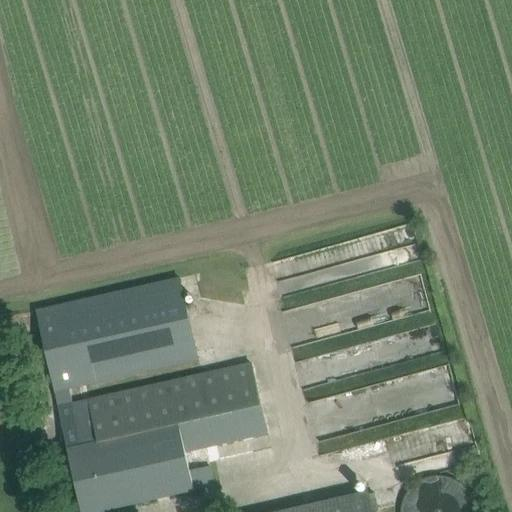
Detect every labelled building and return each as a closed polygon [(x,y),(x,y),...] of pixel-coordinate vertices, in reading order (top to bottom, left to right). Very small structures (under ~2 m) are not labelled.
[(69,447),(84,511),(102,511),(110,510),(202,489),(197,470),(193,452),(269,435),(253,362),(99,397),(96,385),(200,361),(181,277),(39,308),(61,406),(74,403),(83,444),(69,447)] [(316,450),(449,421),(437,369),(342,390),(323,302),(286,311),(291,332),(300,330),(303,342),(293,345),(316,450)] [(210,467),(197,470),(202,489),(215,486),(210,467)] [(462,484),(457,480),(451,478),(446,476),(441,476),(437,475),(434,476),(424,478),(420,480),(417,482),(414,485),(410,489),(406,494),(404,499),(402,504),(401,509),(400,511),(476,511),(477,511),(476,506),(474,501),(472,496),(470,492),(467,489),(466,487),(462,484)] [(284,511),(374,511),(370,493),(284,511)]
